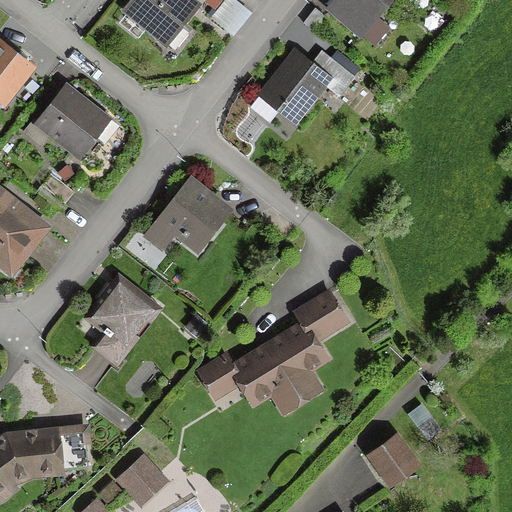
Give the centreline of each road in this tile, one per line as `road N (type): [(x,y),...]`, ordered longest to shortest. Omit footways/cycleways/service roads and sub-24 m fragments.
road 1 (residential): [(177,133),(26,315),(0,322)]
road 2 (residential): [(11,0),(177,133)]
road 3 (residential): [(280,0),(181,126)]
road 4 (residential): [(181,126),(299,217)]
